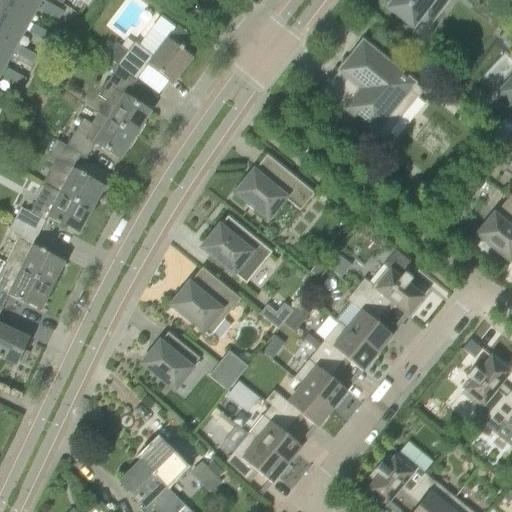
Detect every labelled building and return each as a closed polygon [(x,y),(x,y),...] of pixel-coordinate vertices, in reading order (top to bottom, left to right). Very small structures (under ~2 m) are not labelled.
[(40,0),(1,0),(0,2),(0,7),(28,23),(40,0)] [(420,20),(429,26),(446,3),(442,0),(393,0),(387,9),(413,29),(420,20)] [(59,20),(63,13),(52,6),(48,14),(59,20)] [(0,7),(0,36),(16,45),(28,23),(0,7)] [(46,42),(51,35),(38,28),(34,36),(46,42)] [(105,57),(117,66),(117,67),(136,81),(148,66),(171,85),(191,59),(181,52),(183,50),(181,48),(189,37),(177,28),(166,42),(151,30),(139,47),(134,43),(127,52),(116,43),(112,49),(105,57)] [(0,36),(0,66),(4,68),(16,45),(0,36)] [(362,43),(323,92),(384,141),(389,134),(380,127),(409,92),(418,99),(423,93),(362,43)] [(105,57),(112,49),(105,44),(99,53),(105,57)] [(34,65),(38,57),(27,51),(23,58),(34,65)] [(134,136),(149,113),(125,98),(135,83),(136,81),(117,67),(98,96),(106,101),(99,113),(123,128),(134,136)] [(22,87),(26,79),(14,73),(10,81),(22,87)] [(498,102),(506,110),(511,104),(503,96),(498,102)] [(91,124),(83,119),(66,146),(66,147),(81,155),(80,157),(85,160),(95,145),(119,160),(134,136),(123,128),(99,113),(91,124)] [(511,126),(504,119),(497,126),(508,137),(511,132),(511,126)] [(495,127),(486,141),(500,151),(509,138),(508,137),(497,126),(496,126),(495,127)] [(92,211),(104,189),(84,178),(85,176),(81,174),(81,175),(72,170),(80,157),(81,155),(66,147),(56,142),(51,152),(48,157),(55,161),(42,184),(44,185),(92,211)] [(235,194),(267,220),(284,200),(300,212),(314,195),(266,156),(266,157),(271,161),(254,182),(249,178),(235,194)] [(59,223),(79,234),(92,211),(44,185),(28,213),(20,208),(14,219),(39,232),(46,218),(55,223),(54,223),(58,226),(59,223)] [(511,202),(508,199),(477,236),(487,244),(485,246),(497,256),(499,253),(509,261),(511,257),(511,202)] [(201,249),(246,285),(271,253),(227,217),(226,218),(231,222),(220,236),(215,233),(201,249)] [(53,288),(64,264),(42,254),(43,252),(32,247),(39,232),(14,219),(8,231),(19,236),(5,264),(53,288)] [(387,269),(372,287),(364,280),(355,290),(383,313),(390,303),(407,317),(423,298),(414,291),(418,286),(404,274),(407,271),(391,258),(383,267),(387,269)] [(329,267),(321,260),(310,272),(318,279),(329,267)] [(21,301),(41,311),(53,288),(5,264),(0,273),(0,309),(1,310),(8,296),(16,301),(20,303),(21,301)] [(171,306),(209,338),(240,300),(202,269),(201,270),(206,274),(189,294),(184,290),(171,306)] [(392,336),(375,323),(383,313),(355,290),(346,301),(361,313),(347,330),(377,355),(392,336)] [(267,306),(259,315),(277,330),(293,311),(284,304),(276,313),(267,306)] [(337,369),(345,359),(362,373),(377,355),(347,330),(338,323),(321,345),(309,337),(305,342),(316,351),(337,369)] [(0,327),(0,358),(15,366),(27,340),(0,327)] [(142,365),(173,391),(199,360),(167,334),(167,335),(171,339),(160,353),(155,349),(142,365)] [(473,360),(481,351),(469,341),(461,350),(473,360)] [(346,392),(329,379),(337,369),(316,351),(293,379),(301,386),(331,411),(346,392)] [(218,365),(237,380),(247,368),(228,352),(218,365)] [(485,423),(488,420),(505,398),(496,390),(510,373),(491,358),(483,367),(478,363),(467,377),(472,381),(462,394),(479,408),(475,414),(485,423)] [(227,392),(237,380),(218,365),(208,377),(227,392)] [(258,399),(238,382),(225,397),(246,414),(258,399)] [(292,425),(300,415),(316,429),(331,411),(301,386),(287,403),(273,391),(264,402),(270,407),(292,425)] [(503,422),(511,429),(511,393),(510,392),(505,398),(488,420),(498,428),(503,422)] [(301,448),(284,434),(292,425),(270,407),(247,435),(286,466),(301,448)] [(246,481),(254,471),(271,485),(286,466),(247,435),(225,463),(246,481)] [(189,471),(160,442),(151,452),(149,450),(140,459),(142,461),(140,462),(165,488),(176,476),(180,480),(189,471)] [(426,476),(398,453),(385,468),(380,464),(368,478),(374,482),(366,491),(385,507),(399,490),(409,498),(426,476)] [(166,511),(154,499),(165,488),(140,462),(139,463),(137,461),(127,470),(130,473),(119,483),(148,511),(166,511)] [(206,469),(217,480),(223,474),(212,463),(206,469)] [(206,469),(202,465),(192,475),(210,493),(220,484),(217,480),(206,469)] [(409,498),(418,506),(413,511),(443,511),(454,499),(426,476),(409,498)] [(511,495),(511,491),(510,490),(502,500),(506,503),(511,495)] [(470,511),(454,499),(443,511),(470,511)]
